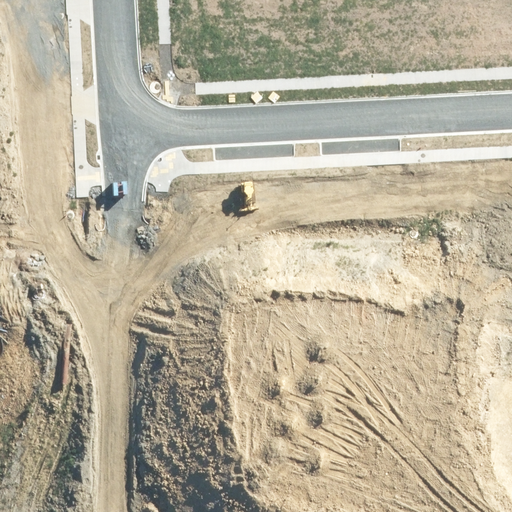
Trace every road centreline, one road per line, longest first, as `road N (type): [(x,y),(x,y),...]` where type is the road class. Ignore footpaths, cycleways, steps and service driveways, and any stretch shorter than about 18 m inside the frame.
road 1 (residential): [(511,110),(124,131)]
road 2 (residential): [(124,131),(133,421),(120,511)]
road 3 (residential): [(117,0),(124,131)]
